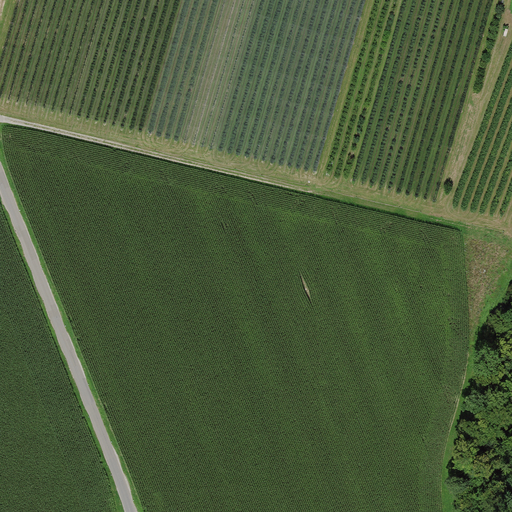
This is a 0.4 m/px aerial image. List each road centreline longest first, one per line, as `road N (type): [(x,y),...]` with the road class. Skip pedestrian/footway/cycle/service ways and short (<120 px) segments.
road 1 (track): [(0,119),(511,239)]
road 2 (unclassified): [(0,177),(130,511)]
road 3 (track): [(511,284),(494,313),(449,467),(458,511)]
